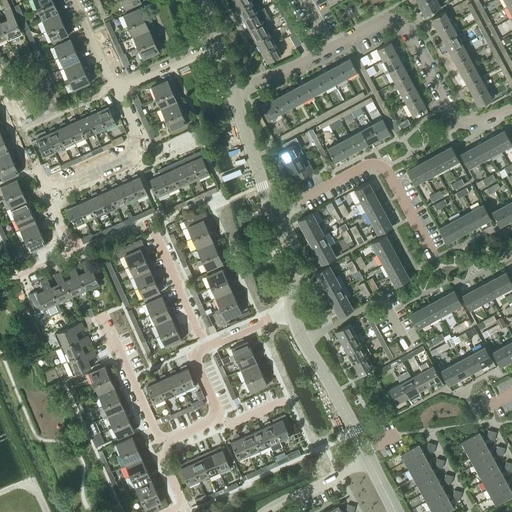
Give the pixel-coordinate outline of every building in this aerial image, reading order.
[(54,2),(53,0),(33,0),(37,9),(54,2)] [(120,0),(125,9),(141,2),(141,1),(143,0),(120,0)] [(257,11),(253,5),(257,3),(254,0),(252,0),(237,8),(243,19),(257,11)] [(280,13),(284,11),(277,0),(274,2),(280,13)] [(426,0),(419,4),(425,15),(441,7),(436,0),(426,0)] [(63,11),(61,6),(57,8),(54,2),(37,9),(42,20),(63,11)] [(19,17),(23,15),(18,4),(14,6),(19,17)] [(98,8),(103,18),(107,17),(102,6),(98,8)] [(128,26),(145,19),(142,12),(145,10),(143,6),(140,8),(140,7),(123,15),(128,26)] [(483,19),(487,16),(482,6),(478,8),(483,19)] [(8,40),(22,34),(21,31),(10,7),(4,10),(8,19),(1,22),(7,37),(8,40)] [(476,23),(480,21),(474,10),(470,12),(476,23)] [(47,31),(68,21),(63,11),(42,20),(47,31)] [(268,19),(264,12),(259,15),(257,11),(243,19),(249,30),(266,20),(268,19)] [(286,24),(290,22),(284,11),(280,13),(286,24)] [(437,29),(451,22),(445,11),(431,18),(437,29)] [(24,28),(28,26),(23,15),(19,17),(24,28)] [(489,29),(493,27),(487,16),(483,19),(489,29)] [(133,37),(154,27),(153,27),(151,23),(147,25),(145,19),(128,26),(133,37)] [(269,33),(265,26),(268,25),(266,20),(249,30),(255,41),(269,33)] [(68,21),(47,31),(52,42),(68,34),(72,32),(68,21)] [(110,34),(114,32),(109,21),(105,23),(110,34)] [(482,34),(486,31),(480,21),(476,23),(482,34)] [(286,24),(292,35),(296,32),(290,22),(286,24)] [(457,33),(451,22),(437,29),(443,40),(457,33)] [(29,39),(33,37),(28,26),(24,28),(29,39)] [(133,37),(137,47),(138,47),(158,38),(154,27),(133,37)] [(495,40),(499,38),(493,27),(489,29),(495,40)] [(488,45),(492,42),(486,31),(482,34),(488,45)] [(115,45),(119,43),(114,32),(110,34),(115,45)] [(292,35),(289,36),(295,47),(302,43),(296,32),(292,35)] [(261,51),(275,44),(269,33),(255,41),(261,51)] [(462,44),(457,33),(443,40),(449,51),(462,44)] [(29,39),(33,49),(38,48),(33,37),(29,39)] [(59,57),(75,50),(73,45),(77,43),(74,37),(70,38),(54,46),(57,52),(59,57)] [(159,51),(163,49),(158,38),(138,47),(137,47),(132,49),(134,54),(139,52),(142,58),(159,51)] [(505,49),(502,43),(499,38),(495,40),(501,51),(505,49)] [(382,60),(396,52),(390,41),(376,49),(382,60)] [(494,55),(498,53),(492,42),(488,45),(494,55)] [(119,55),(125,53),(123,53),(119,43),(115,45),(119,55)] [(275,44),(261,51),(267,63),(281,55),(275,44)] [(468,55),(463,44),(462,44),(449,51),(455,62),(468,55)] [(507,62),(511,60),(505,49),(501,51),(507,62)] [(78,55),(75,50),(59,57),(64,68),(84,59),(81,53),(78,55)] [(402,63),(396,53),(396,52),(382,60),(388,71),(402,63)] [(124,66),(130,64),(125,53),(119,55),(124,66)] [(500,66),(504,64),(498,53),(494,55),(500,66)] [(41,65),(45,64),(41,54),(37,56),(41,65)] [(474,66),(468,55),(455,62),(461,73),(474,66)] [(357,71),(352,62),(350,58),(339,63),(346,77),(357,71)] [(361,71),(366,69),(360,58),(355,60),(361,71)] [(68,79),(89,70),(84,59),(64,68),(68,79)] [(335,83),(346,77),(339,63),(328,69),(335,83)] [(408,74),(402,63),(388,71),(394,82),(408,74)] [(45,76),(50,74),(45,64),(41,65),(45,76)] [(505,77),(509,75),(504,64),(500,66),(505,77)] [(480,77),(474,66),(461,73),(467,84),(480,77)] [(324,89),(335,83),(328,69),(317,75),(324,89)] [(371,80),(366,69),(361,71),(367,82),(371,80)] [(90,82),(93,80),(89,70),(68,79),(64,80),(66,84),(70,83),(73,90),(90,82)] [(50,87),(54,85),(50,74),(45,76),(50,87)] [(414,85),(408,74),(394,82),(400,93),(414,85)] [(313,95),(324,89),(317,75),(306,81),(313,95)] [(156,98),(177,89),(172,77),(151,87),(156,98)] [(486,88),(480,77),(467,84),(473,95),(486,88)] [(373,93),(377,91),(371,80),(367,82),(373,93)] [(302,101),(313,95),(306,81),(295,87),(302,101)] [(60,98),(59,95),(54,85),(50,87),(56,100),(60,98)] [(420,96),(414,85),(400,93),(406,104),(420,96)] [(291,107),(302,101),(295,87),(284,93),(291,107)] [(486,88),(473,95),(478,106),(492,99),(486,88)] [(161,109),(182,99),(177,89),(156,98),(161,109)] [(379,104),(383,102),(377,91),(373,93),(379,104)] [(136,107),(140,105),(141,104),(137,93),(131,96),(136,107)] [(280,113),(291,107),(284,93),(273,99),(280,113)] [(347,105),(357,99),(355,95),(344,101),(347,105)] [(374,105),(372,101),(373,101),(371,96),(359,103),(361,107),(369,103),(371,107),(374,105)] [(412,115),(426,107),(420,96),(406,104),(412,115)] [(166,120),(187,110),(182,99),(161,109),(166,120)] [(269,119),(280,113),(273,99),(262,105),(269,119)] [(336,111),(347,105),(344,101),(333,107),(336,111)] [(385,115),(389,113),(383,102),(379,104),(385,115)] [(359,108),(361,107),(359,103),(348,108),(351,113),(351,112),(355,119),(363,114),(359,108)] [(97,111),(105,128),(116,123),(108,106),(107,107),(105,104),(102,105),(103,108),(97,111)] [(141,118),(145,116),(140,105),(136,107),(141,118)] [(325,117),(336,111),(333,107),(323,113),(325,117)] [(105,128),(97,111),(96,111),(95,108),(91,109),(93,113),(87,115),(95,133),(105,128)] [(340,118),(351,113),(348,108),(338,114),(340,118)] [(170,130),(192,121),(187,110),(166,120),(170,130)] [(398,124),(395,119),(396,118),(393,112),(390,114),(389,113),(385,115),(394,132),(400,128),(409,124),(407,119),(398,124)] [(95,133),(87,115),(86,116),(85,113),(81,114),(82,117),(77,120),(85,137),(95,133)] [(314,123),(325,117),(323,113),(312,118),(314,123)] [(329,124),(340,118),(338,114),(327,120),(329,124)] [(145,129),(150,127),(145,116),(141,118),(145,129)] [(85,137),(77,120),(76,120),(74,117),(71,119),(72,122),(67,125),(75,142),(85,137)] [(303,128),(314,123),(312,118),(301,124),(303,128)] [(371,124),(378,138),(390,132),(382,118),(371,124)] [(75,142),(67,125),(66,125),(64,122),(61,123),(62,127),(56,129),(64,146),(75,142)] [(292,134),(303,128),(301,124),(290,130),(292,134)] [(367,144),(378,138),(371,124),(360,130),(367,144)] [(64,146),(56,129),(56,130),(54,126),(51,128),(52,131),(46,134),(54,151),(64,146)] [(150,139),(155,137),(150,127),(145,129),(150,139)] [(54,151),(46,134),(45,130),(34,135),(44,156),(54,151)] [(281,140),(292,134),(290,130),(279,136),(281,140)] [(356,150),(367,144),(360,130),(349,136),(356,150)] [(494,135),(501,150),(511,144),(504,130),(494,135)] [(317,146),(320,144),(314,133),(310,135),(317,146)] [(491,155),(501,150),(494,135),(483,141),(491,155)] [(111,142),(113,146),(124,141),(121,136),(111,140),(111,142)] [(345,156),(356,150),(349,136),(338,142),(345,156)] [(0,155),(13,149),(11,145),(7,147),(4,140),(0,142),(0,155)] [(480,161),(491,155),(483,141),(472,147),(480,161)] [(103,151),(113,146),(111,142),(101,146),(103,151)] [(334,162),(345,156),(338,142),(327,148),(334,162)] [(300,155),(299,155),(293,144),(279,151),(282,157),(281,158),(284,164),(285,163),(300,155)] [(322,157),(326,155),(320,144),(317,146),(322,157)] [(93,155),(103,151),(101,146),(91,151),(93,155)] [(440,152),(448,166),(459,160),(451,146),(440,152)] [(468,168),(480,161),(472,147),(460,153),(468,168)] [(0,167),(14,162),(11,155),(15,153),(13,149),(0,155),(0,167)] [(83,160),(93,155),(91,151),(81,156),(83,160)] [(189,156),(198,177),(209,173),(199,151),(189,156)] [(310,164),(304,153),(304,152),(299,155),(300,155),(285,163),(288,168),(287,169),(290,175),(291,174),(293,173),(296,180),(312,171),(310,171),(307,165),(310,164)] [(437,172),(448,166),(440,152),(429,158),(437,172)] [(72,165),(83,160),(81,156),(70,160),(72,165)] [(188,182),(198,177),(189,156),(178,160),(188,182)] [(426,178),(437,172),(429,158),(418,164),(426,178)] [(60,165),(62,169),(72,165),(70,160),(60,165)] [(178,187),(188,182),(178,160),(168,165),(178,187)] [(20,165),(16,167),(14,162),(0,167),(0,175),(2,181),(19,173),(22,171),(20,165)] [(62,169),(60,165),(60,163),(49,168),(52,174),(62,169)] [(415,184),(426,178),(418,164),(407,170),(415,184)] [(168,191),(178,187),(168,165),(158,169),(160,174),(168,191)] [(506,173),(511,170),(509,165),(503,168),(506,173)] [(160,174),(159,175),(158,171),(153,174),(154,177),(150,179),(157,196),(168,191),(160,174)] [(129,181),(136,198),(147,193),(139,176),(138,177),(137,173),(133,175),(135,178),(129,181)] [(490,182),(495,179),(492,174),(487,177),(490,182)] [(22,190),(19,184),(23,182),(21,177),(17,179),(1,186),(6,197),(22,190)] [(485,185),(490,182),(487,177),(482,179),(485,185)] [(136,198),(129,181),(128,181),(126,178),(123,179),(124,183),(118,185),(126,203),(136,198)] [(456,181),(459,186),(464,183),(461,178),(456,181)] [(454,189),(459,186),(456,181),(451,184),(454,189)] [(126,203),(118,185),(118,186),(116,182),(113,184),(114,187),(108,190),(116,207),(126,203)] [(360,200),(374,192),(368,182),(354,189),(360,200)] [(489,193),(496,190),(493,185),(487,188),(482,191),(484,195),(489,192),(489,193)] [(207,196),(219,190),(217,186),(205,191),(207,196)] [(116,207),(108,190),(107,190),(106,187),(102,188),(104,192),(98,194),(106,211),(116,207)] [(461,190),(464,195),(469,192),(466,187),(461,190)] [(28,193),(24,195),(22,190),(6,197),(10,208),(30,199),(28,193)] [(437,198),(442,195),(439,190),(434,193),(437,198)] [(106,211),(98,194),(97,195),(96,191),(92,193),(94,196),(88,199),(96,216),(106,211)] [(196,200),(207,196),(205,191),(194,196),(196,200)] [(380,203),(374,193),(374,192),(360,200),(365,211),(380,203)] [(432,201),(437,198),(434,193),(429,196),(432,201)] [(96,216),(88,199),(87,199),(86,196),(82,198),(83,201),(78,204),(85,221),(96,216)] [(186,205),(196,200),(194,196),(184,201),(186,205)] [(15,219),(32,211),(29,206),(33,205),(30,199),(10,208),(15,219)] [(85,221),(78,204),(77,204),(75,201),(72,202),(71,203),(72,206),(67,208),(75,225),(85,221)] [(176,209),(186,205),(184,201),(174,205),(176,209)] [(341,211),(346,208),(343,203),(338,206),(341,211)] [(385,213),(380,204),(380,203),(365,211),(371,221),(385,213)] [(472,210),(479,224),(491,218),(483,204),(472,210)] [(165,214),(176,209),(174,205),(163,210),(165,214)] [(499,226),(511,219),(504,205),(492,212),(499,226)] [(143,212),(144,216),(155,211),(153,207),(143,212)] [(332,216),(337,213),(334,208),(329,211),(332,216)] [(346,208),(341,211),(343,216),(349,213),(346,208)] [(468,230),(479,224),(472,210),(461,216),(468,230)] [(20,229),(40,220),(38,215),(34,217),(32,211),(15,219),(20,229)] [(210,223),(207,218),(204,211),(183,220),(186,227),(187,227),(192,238),(209,230),(206,225),(210,223)] [(134,221),(144,216),(143,212),(132,216),(134,221)] [(318,224),(312,213),(312,212),(298,220),(304,231),(318,224)] [(340,218),(340,217),(337,213),(332,216),(335,221),(340,218)] [(392,226),(386,215),(385,213),(371,221),(378,234),(392,226)] [(124,225),(134,221),(132,216),(122,221),(124,225)] [(457,236),(468,230),(461,216),(450,222),(457,236)] [(25,240),(41,232),(39,228),(43,226),(40,220),(20,229),(25,240)] [(114,230),(124,225),(122,221),(112,225),(114,230)] [(350,228),(350,227),(347,221),(345,223),(339,226),(337,228),(340,233),(341,232),(344,238),(349,235),(347,230),(350,228)] [(446,242),(457,236),(450,222),(439,228),(446,242)] [(324,235),(318,224),(304,231),(310,242),(324,235)] [(104,234),(114,230),(112,225),(102,230),(104,234)] [(92,235),(94,239),(104,234),(102,230),(92,235)] [(197,248),(217,239),(214,233),(211,235),(209,230),(192,238),(197,248)] [(358,230),(352,233),(355,238),(356,238),(359,243),(363,241),(360,236),(361,235),(358,230)] [(41,232),(25,240),(30,251),(46,244),(46,243),(50,242),(49,239),(50,238),(49,235),(43,237),(41,232)] [(83,243),(94,239),(91,233),(81,238),(83,243)] [(174,246),(178,244),(173,233),(169,235),(174,246)] [(377,252),(391,245),(385,234),(371,242),(377,252)] [(6,248),(11,246),(6,235),(1,237),(6,248)] [(330,245),(329,245),(324,235),(310,242),(316,253),(330,245)] [(349,235),(344,238),(346,243),(352,240),(349,235)] [(218,243),(217,239),(197,248),(202,259),(218,251),(215,245),(218,243)] [(179,257),(183,255),(178,244),(174,246),(179,257)] [(316,253),(322,264),(336,257),(330,245),(316,253)] [(397,255),(391,246),(391,245),(377,252),(383,263),(397,255)] [(6,248),(11,259),(16,257),(11,246),(6,248)] [(145,259),(143,254),(143,253),(146,251),(144,246),(141,248),(140,247),(124,255),(129,266),(145,259)] [(221,258),(218,252),(218,251),(202,259),(196,261),(198,266),(204,263),(207,270),(223,263),(223,262),(226,261),(225,256),(221,258)] [(183,267),(188,265),(183,255),(179,257),(183,267)] [(358,264),(363,261),(360,255),(355,258),(358,264)] [(403,266),(397,256),(397,255),(383,263),(388,274),(403,266)] [(78,274),(85,289),(99,283),(88,259),(81,262),(85,271),(78,274)] [(148,264),(147,263),(145,259),(129,266),(134,277),(154,268),(152,263),(148,264)] [(349,268),(354,265),(351,260),(346,263),(349,268)] [(111,274),(115,272),(110,261),(106,263),(111,274)] [(78,274),(74,265),(68,268),(71,277),(65,280),(64,280),(71,296),(85,289),(78,274)] [(183,267),(188,277),(188,278),(193,276),(188,265),(183,267)] [(321,283),(334,275),(329,265),(315,272),(321,283)] [(355,272),(357,270),(354,265),(349,268),(352,274),(355,272)] [(409,278),(403,267),(403,266),(388,274),(395,286),(409,278)] [(155,280),(153,276),(152,273),(156,272),(154,268),(134,277),(139,287),(155,280)] [(211,287),(227,280),(225,274),(227,273),(225,268),(222,269),(222,268),(206,275),(211,287)] [(64,280),(65,280),(61,271),(54,274),(58,283),(51,286),(59,305),(72,299),(70,296),(71,296),(64,280)] [(501,292),(511,286),(511,282),(506,271),(493,278),(501,292)] [(115,285),(120,283),(115,272),(111,274),(115,285)] [(340,286),(335,276),(334,275),(321,283),(326,293),(340,286)] [(370,285),(375,282),(372,277),(367,280),(370,285)] [(59,305),(51,286),(47,278),(40,281),(44,289),(37,293),(36,290),(29,293),(38,314),(45,310),(44,308),(57,302),(59,305)] [(490,298),(501,292),(493,278),(482,284),(490,298)] [(158,287),(157,284),(155,280),(139,287),(144,298),(160,291),(163,289),(162,285),(158,287)] [(216,298),(236,289),(233,283),(230,285),(227,280),(211,287),(216,298)] [(193,295),(197,293),(192,282),(187,284),(193,295)] [(361,290),(366,287),(363,282),(358,285),(361,290)] [(370,285),(373,291),(378,288),(375,282),(370,285)] [(120,296),(125,294),(120,283),(115,285),(120,296)] [(480,304),(490,298),(482,284),(472,289),(480,304)] [(346,296),(341,287),(340,286),(326,293),(332,304),(346,296)] [(364,295),(369,293),(369,292),(366,287),(361,290),(364,295)] [(220,308),(237,300),(234,294),(237,292),(236,289),(216,298),(220,308)] [(469,309),(480,304),(472,289),(461,295),(469,309)] [(449,311),(450,310),(462,304),(454,290),(441,296),(449,311)] [(198,306),(202,304),(197,293),(193,295),(198,306)] [(120,296),(125,306),(129,304),(125,294),(120,296)] [(167,307),(165,302),(164,300),(168,298),(166,294),(162,296),(162,295),(145,303),(151,314),(167,307)] [(353,309),(347,298),(346,296),(332,304),(339,316),(353,309)] [(439,316),(449,311),(441,296),(431,302),(439,316)] [(240,307),(237,301),(237,300),(220,308),(215,310),(217,315),(222,312),(225,319),(242,312),(241,311),(245,309),(243,306),(240,307)] [(428,322),(439,316),(431,302),(420,308),(428,322)] [(202,317),(208,314),(206,314),(202,304),(198,306),(202,317)] [(170,313),(169,310),(167,307),(151,314),(156,325),(176,316),(175,315),(174,311),(170,313)] [(417,328),(428,322),(420,308),(410,313),(417,328)] [(132,323),(137,321),(131,309),(127,311),(132,323)] [(371,327),(376,324),(369,312),(365,315),(371,327)] [(207,327),(213,325),(208,314),(202,317),(207,327)] [(491,323),(496,320),(493,315),(488,317),(491,323)] [(181,327),(179,321),(176,316),(156,325),(161,336),(181,327)] [(480,329),(491,323),(488,317),(477,323),(480,329)] [(65,346),(88,336),(87,335),(79,339),(76,332),(84,328),(81,321),(58,332),(65,346)] [(137,334),(142,332),(137,321),(132,323),(137,334)] [(461,329),(466,327),(463,321),(458,324),(461,329)] [(356,335),(350,323),(335,331),(342,343),(344,342),(356,335)] [(496,332),(501,329),(498,323),(493,326),(496,332)] [(377,338),(382,335),(376,324),(371,327),(377,338)] [(456,332),(461,329),(458,324),(453,327),(456,332)] [(490,334),(496,332),(493,326),(487,329),(490,334)] [(181,327),(161,336),(165,346),(182,339),(181,338),(185,337),(181,327)] [(466,338),(471,335),(468,330),(463,333),(466,338)] [(142,344),(147,342),(142,332),(137,334),(142,344)] [(439,341),(445,338),(441,333),(436,336),(439,341)] [(348,354),(362,346),(356,335),(344,342),(342,343),(348,354)] [(383,348),(387,346),(382,335),(377,338),(383,348)] [(71,360),(94,349),(93,349),(85,353),(82,346),(90,342),(88,336),(65,346),(71,360)] [(236,359),(253,352),(250,345),(253,344),(251,339),(248,341),(247,340),(231,348),(234,354),(229,357),(231,361),(236,359)] [(510,360),(511,359),(511,340),(502,346),(510,360)] [(396,341),(389,345),(395,356),(402,352),(396,341)] [(142,344),(147,354),(151,352),(147,342),(142,344)] [(411,351),(414,355),(424,349),(422,345),(411,351)] [(368,357),(362,346),(348,354),(354,365),(368,357)] [(383,348),(389,359),(393,357),(387,346),(383,348)] [(480,367),(492,360),(484,346),(472,353),(480,367)] [(500,366),(510,360),(502,346),(492,352),(500,366)] [(91,367),(88,360),(97,356),(94,349),(71,360),(77,373),(91,367)] [(403,361),(414,355),(411,351),(400,357),(403,361)] [(241,370),(261,361),(259,356),(255,358),(253,352),(236,359),(241,370)] [(218,367),(222,365),(224,364),(219,353),(213,356),(218,367)] [(469,373),(480,367),(472,353),(461,359),(469,373)] [(374,367),(368,357),(354,365),(359,375),(374,367)] [(392,367),(403,361),(400,357),(389,363),(392,367)] [(459,379),(469,373),(461,359),(451,364),(459,379)] [(246,380),(262,373),(259,367),(263,365),(261,361),(241,370),(246,380)] [(433,365),(429,367),(426,362),(419,366),(422,371),(430,385),(441,379),(433,365)] [(94,384),(110,376),(108,371),(111,370),(109,363),(89,372),(94,384)] [(380,373),(392,367),(389,363),(378,369),(380,373)] [(177,372),(185,389),(195,384),(188,367),(186,368),(185,364),(180,367),(181,370),(177,372)] [(448,384),(459,379),(451,364),(440,370),(448,384)] [(223,378),(227,376),(222,365),(218,367),(223,378)] [(185,389),(177,372),(176,372),(175,369),(171,370),(173,374),(167,376),(175,393),(185,389)] [(419,391),(430,385),(422,371),(411,377),(419,391)] [(262,373),(246,380),(251,391),(267,384),(271,382),(269,378),(265,379),(262,373)] [(175,393),(167,376),(166,377),(164,374),(161,375),(163,378),(157,381),(164,398),(175,393)] [(112,381),(110,377),(110,376),(94,384),(98,394),(118,385),(116,379),(112,381)] [(227,389),(232,387),(227,376),(223,378),(227,389)] [(164,398),(157,381),(155,377),(144,382),(154,403),(164,398)] [(421,395),(419,391),(411,377),(400,383),(408,397),(410,401),(421,395)] [(72,394),(76,392),(71,380),(66,382),(72,394)] [(397,403),(408,397),(400,383),(389,389),(397,403)] [(103,405),(120,398),(117,393),(121,391),(118,385),(98,394),(103,405)] [(232,387),(227,389),(232,399),(237,397),(232,387)] [(76,404),(81,402),(76,392),(72,394),(76,404)] [(122,402),(120,398),(103,405),(108,416),(128,407),(125,401),(122,402)] [(194,409),(204,404),(202,398),(192,403),(194,409)] [(81,415),(85,413),(81,402),(76,404),(81,415)] [(184,413),(194,409),(192,403),(191,403),(192,405),(182,409),(184,413)] [(130,411),(128,407),(108,416),(113,426),(129,419),(126,412),(130,411)] [(174,418),(184,413),(182,409),(172,414),(174,418)] [(174,418),(172,414),(171,414),(171,412),(160,417),(163,423),(174,418)] [(86,426),(90,424),(85,413),(81,415),(86,426)] [(272,423),(280,440),(294,434),(285,414),(272,419),(274,422),(272,423)] [(117,437),(137,428),(135,424),(132,425),(129,419),(113,426),(117,437)] [(280,440),(272,423),(271,424),(269,420),(266,422),(267,425),(262,428),(270,445),(280,440)] [(91,436),(95,434),(90,424),(86,426),(91,436)] [(270,445),(262,428),(261,428),(259,425),(255,427),(257,430),(252,432),(259,449),(270,445)] [(252,432),(250,433),(249,429),(245,431),(247,434),(241,437),(249,454),(259,449),(252,432)] [(465,449),(483,439),(479,431),(460,441),(465,449)] [(95,447),(100,445),(95,434),(91,436),(95,447)] [(137,447),(134,440),(138,438),(136,434),(132,436),(116,443),(121,454),(137,447)] [(249,454),(241,437),(240,437),(239,434),(234,436),(235,440),(231,442),(238,459),(249,454)] [(488,447),(483,439),(465,449),(469,457),(488,447)] [(404,461),(423,451),(418,443),(400,454),(404,461)] [(211,450),(220,471),(230,466),(220,446),(211,450)] [(126,465),(146,456),(143,450),(139,452),(137,447),(121,454),(126,465)] [(492,454),(488,447),(469,457),(473,465),(492,454)] [(289,460),(301,455),(298,449),(288,453),(289,455),(287,456),(289,460)] [(102,463),(107,461),(102,450),(97,451),(102,463)] [(209,475),(220,471),(211,450),(200,454),(209,475)] [(427,459),(423,452),(423,451),(404,461),(409,469),(427,459)] [(199,480),(209,475),(200,454),(190,459),(199,480)] [(496,462),(492,455),(492,454),(473,465),(478,473),(496,462)] [(130,476),(147,469),(144,463),(148,462),(146,456),(126,465),(130,476)] [(279,465),(289,460),(287,456),(277,460),(279,465)] [(188,485),(199,480),(190,459),(179,464),(188,485)] [(431,467),(427,459),(409,469),(413,477),(431,467)] [(268,469),(279,465),(277,460),(266,465),(268,469)] [(107,473),(111,471),(107,461),(102,463),(107,473)] [(500,470),(496,463),(496,462),(478,473),(482,480),(500,470)] [(258,474),(268,469),(266,465),(256,470),(258,474)] [(436,475),(432,467),(431,467),(413,477),(417,485),(436,475)] [(135,487),(155,478),(152,472),(149,473),(147,469),(130,476),(135,487)] [(247,479),(258,474),(256,470),(245,475),(241,476),(243,480),(247,478),(247,479)] [(505,478),(501,470),(500,470),(482,480),(486,488),(505,478)] [(112,484),(116,482),(111,471),(107,473),(112,484)] [(440,483),(436,475),(417,485),(422,493),(440,483)] [(140,497),(156,490),(153,483),(157,481),(155,478),(135,487),(140,497)] [(509,486),(505,478),(486,488),(491,496),(509,486)] [(117,495),(121,493),(116,482),(112,484),(117,495)] [(229,490),(239,486),(237,482),(227,486),(229,490)] [(426,501),(444,491),(440,483),(422,493),(426,501)] [(218,495),(229,490),(227,486),(216,491),(218,495)] [(495,505),(511,495),(511,491),(509,486),(491,496),(495,505)] [(158,494),(156,490),(140,497),(145,508),(141,509),(142,511),(153,511),(168,506),(162,493),(158,494)] [(208,500),(218,495),(216,491),(206,495),(208,500)] [(449,498),(445,491),(444,491),(426,501),(430,509),(449,498)] [(122,506),(126,504),(121,493),(117,495),(122,506)] [(208,500),(206,495),(206,496),(205,494),(194,499),(197,505),(208,500)] [(432,511),(443,511),(453,507),(449,498),(430,509),(432,511)]
